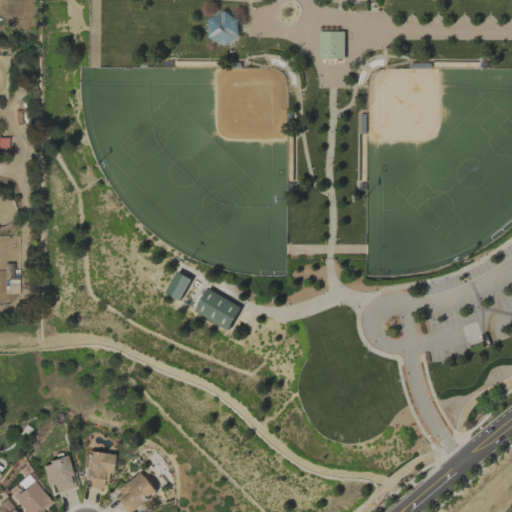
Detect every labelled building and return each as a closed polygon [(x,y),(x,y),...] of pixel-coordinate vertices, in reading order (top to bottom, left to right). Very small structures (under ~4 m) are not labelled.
[(208,20),(210,19),(213,18),(216,17),(219,15),(221,13),(223,11),(224,10),(226,12),(228,13),(229,15),(231,16),(233,17),(235,18),(237,19),(240,20),(239,22),(239,24),(239,27),(239,28),(239,30),(239,31),(239,33),(240,34),(240,36),(241,38),(237,39),(235,40),(233,41),(231,42),(228,43),(226,45),(224,46),(223,45),(220,43),(218,42),(216,40),(213,39),(211,38),(208,38),(209,35),(209,32),(209,29),(209,26),(209,24),(209,22),(208,20)] [(319,31),(345,32),(345,59),(320,59),(319,31)] [(0,148),(9,149),(9,138),(0,138),(0,148)] [(0,194),(3,194),(8,196),(12,200),(15,205),(16,210),(15,216),(12,220),(8,224),(3,227),(0,227),(0,194)] [(208,288),(195,310),(228,330),(241,308),(208,288)] [(111,455),(88,451),(83,487),(106,490),(111,455)] [(56,492),(74,488),(67,457),(41,463),(46,486),(54,485),(56,492)] [(112,494),(124,511),(127,511),(156,491),(142,472),(112,494)] [(24,511),(43,511),(42,510),(50,503),(29,474),(17,483),(21,488),(12,495),(24,511)] [(16,511),(8,500),(0,506),(0,511),(16,511)]
